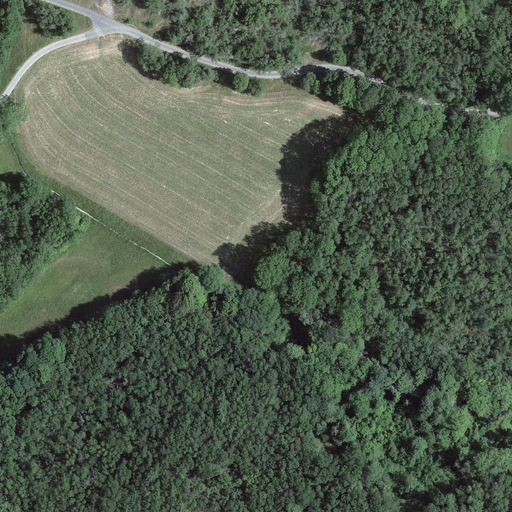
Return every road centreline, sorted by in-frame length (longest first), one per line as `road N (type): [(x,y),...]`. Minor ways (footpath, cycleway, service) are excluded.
road 1 (track): [(511,111),(456,113),(333,68),(260,76),(123,28)]
road 2 (track): [(123,28),(67,41),(30,62),(0,108)]
